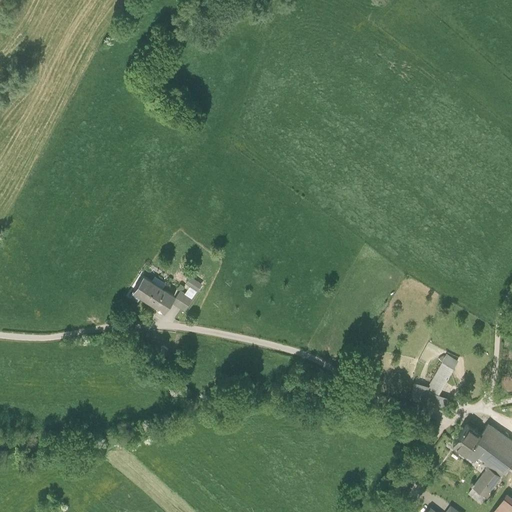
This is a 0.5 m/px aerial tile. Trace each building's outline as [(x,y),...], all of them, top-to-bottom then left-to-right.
[(173,294),(143,275),(132,293),(162,312),(173,294)] [(191,277),(186,284),(197,291),(202,284),(191,277)] [(181,291),(173,303),(184,311),(192,298),(181,291)] [(159,351),(166,357),(170,352),(163,346),(159,351)] [(439,395),(458,360),(447,354),(429,387),(428,389),(439,395)] [(429,387),(414,383),(409,400),(446,408),(449,398),(439,395),(428,389),(429,387)] [(482,495),(486,497),(510,462),(511,463),(511,438),(486,420),(478,433),(467,424),(454,443),(486,467),(469,492),(479,500),(482,495)] [(511,511),(511,496),(505,492),(489,511),(511,511)]
